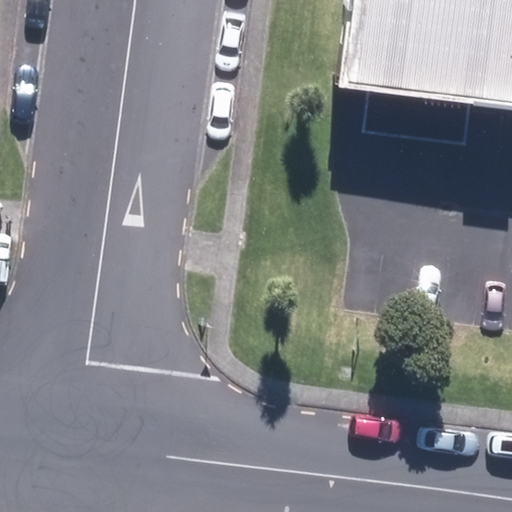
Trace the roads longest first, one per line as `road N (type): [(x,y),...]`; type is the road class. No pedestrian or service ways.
road 1 (unclassified): [(140,0),(78,443)]
road 2 (unclassified): [(78,443),(511,503)]
